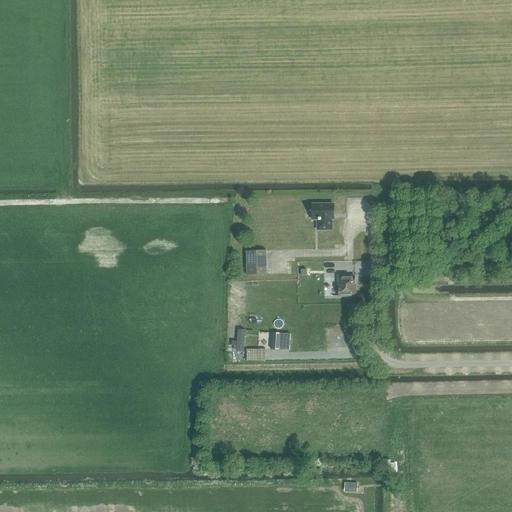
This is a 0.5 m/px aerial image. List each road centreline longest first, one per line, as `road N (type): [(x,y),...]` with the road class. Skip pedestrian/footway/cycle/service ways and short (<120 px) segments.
road 1 (unclassified): [(511,362),(395,364),(380,357),(372,241)]
road 2 (track): [(0,203),(232,200)]
